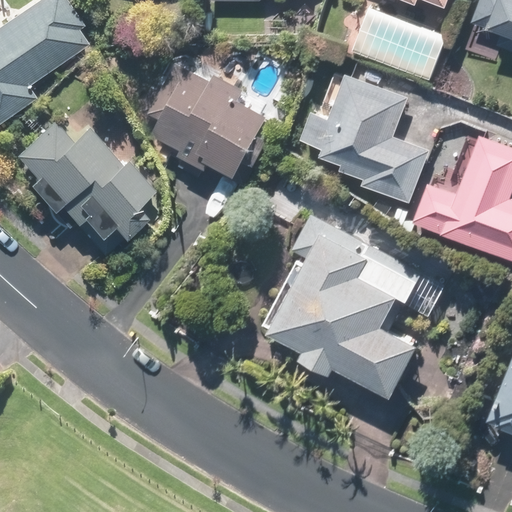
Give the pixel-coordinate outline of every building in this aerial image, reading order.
[(0,122),(41,95),(34,84),(98,41),(70,0),(36,0),(0,24),(0,122)] [(511,0),(483,0),(478,18),(507,27),(502,43),(511,45),(511,0)] [(376,4),(358,47),(435,78),(452,35),(376,4)] [(216,76),(181,59),(156,109),(167,115),(161,126),(190,140),(179,163),(208,177),(218,157),(245,170),(272,115),(241,99),(247,86),(218,72),(216,76)] [(414,93),(354,68),(337,111),(319,104),(306,136),(327,144),(324,149),(351,160),(347,170),(417,198),(437,149),(398,133),(414,93)] [(75,139),(59,119),(22,149),(40,170),(34,176),(74,224),(81,218),(105,247),(148,211),(143,205),(160,191),(131,155),(125,160),(94,123),(75,139)] [(462,187),(436,176),(419,218),(511,254),(511,144),(484,133),(462,187)] [(430,278),(319,212),(299,245),(306,250),(265,316),(313,345),(310,350),(341,369),(347,359),(401,392),(432,342),(391,316),(408,289),(419,295),(430,278)] [(511,376),(499,417),(511,420),(511,376)]
